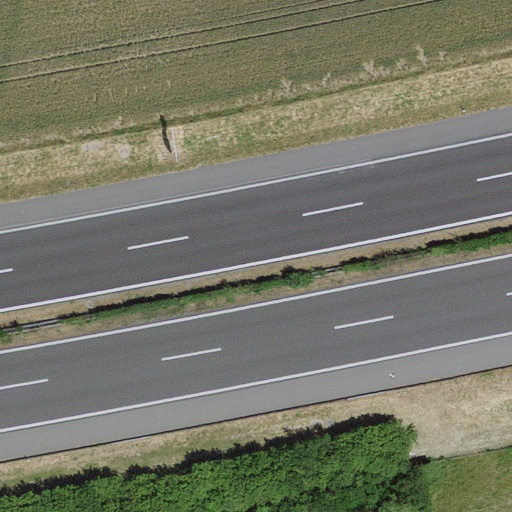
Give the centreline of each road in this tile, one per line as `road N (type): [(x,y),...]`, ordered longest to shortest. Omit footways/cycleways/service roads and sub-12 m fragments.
road 1 (motorway): [(511,172),(0,271)]
road 2 (motorway): [(0,393),(511,295)]
